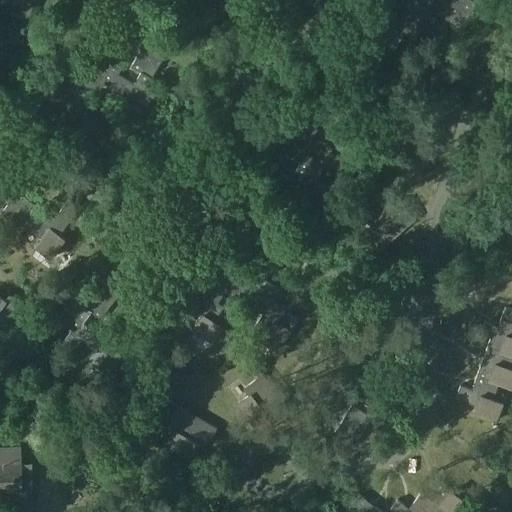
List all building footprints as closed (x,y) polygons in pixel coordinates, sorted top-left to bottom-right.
[(0,0),(0,10),(28,19),(33,0),(0,0)] [(438,0),(411,0),(406,9),(426,21),(433,10),(432,10),(438,0)] [(438,0),(432,10),(433,10),(452,22),(456,15),(466,22),(472,13),(473,14),(475,11),(474,10),(478,3),(471,0),(452,0),(449,5),(442,0),(438,0)] [(423,27),(426,21),(406,9),(398,22),(388,15),(381,27),(401,39),(405,33),(415,39),(421,30),(422,31),(424,28),(423,27)] [(401,39),(381,27),(377,33),(364,26),(360,33),(356,31),(347,46),(361,54),(362,52),(376,60),(384,47),(386,45),(394,50),(401,39)] [(141,72),(152,78),(167,51),(147,39),(131,66),(141,72)] [(119,94),(127,80),(118,75),(124,65),(114,59),(106,71),(100,67),(88,87),(99,94),(104,86),(107,87),(119,94)] [(82,71),(69,63),(48,97),(61,105),(70,91),(75,94),(82,83),(88,87),(100,67),(89,60),(82,71)] [(146,87),(152,78),(141,72),(134,84),(127,80),(119,94),(115,100),(127,107),(132,99),(134,100),(147,107),(156,93),(146,87)] [(39,108),(44,98),(23,86),(17,95),(39,108)] [(326,145),(332,132),(333,133),(334,130),(343,134),(349,122),(327,112),(324,119),(311,113),(306,122),(302,120),(296,131),(311,138),(326,145)] [(405,124),(389,146),(404,156),(398,164),(416,177),(442,141),(424,128),(419,134),(405,124)] [(311,138),(298,166),(319,176),(324,166),(339,174),(345,161),(330,154),(333,148),(326,145),(311,138)] [(319,176),(298,166),(292,179),(281,174),(275,186),(296,196),(299,190),(325,202),(331,189),(316,182),(319,176)] [(9,185),(16,176),(7,169),(0,177),(0,198),(8,205),(18,192),(9,185)] [(29,229),(42,210),(18,192),(8,205),(4,210),(29,229)] [(383,194),(361,214),(373,226),(367,232),(382,248),(415,218),(400,202),(395,207),(383,194)] [(511,196),(509,195),(502,205),(511,210),(511,211),(506,221),(511,224),(511,196)] [(42,210),(29,229),(34,233),(32,234),(36,236),(37,235),(42,239),(36,247),(51,259),(64,240),(59,236),(73,217),(62,209),(54,219),(42,210)] [(235,294),(243,283),(224,270),(219,277),(207,269),(200,279),(210,285),(204,294),(218,303),(226,291),(228,289),(235,294)] [(272,302),(275,299),(276,300),(278,296),(277,295),(281,289),(261,276),(253,289),(243,283),(235,294),(254,307),(259,301),(268,307),(272,302)] [(101,319),(120,294),(101,280),(82,305),(92,312),(91,312),(101,319)] [(218,303),(204,294),(196,307),(186,300),(178,311),(197,324),(193,330),(213,343),(223,327),(214,322),(224,307),(218,303)] [(6,301),(0,297),(0,342),(3,344),(28,309),(10,296),(6,301)] [(268,307),(258,321),(268,327),(260,339),(277,351),(298,319),(272,302),(268,307)] [(83,323),(91,312),(92,312),(82,305),(76,314),(66,307),(57,320),(69,329),(68,329),(71,331),(65,339),(76,347),(80,341),(89,328),(83,323)] [(511,309),(505,307),(501,319),(511,323),(511,309)] [(511,323),(501,319),(498,326),(484,321),(480,332),(491,337),(487,347),(511,355),(511,323)] [(368,364),(377,350),(364,342),(370,331),(358,324),(346,344),(353,348),(347,359),(356,364),(355,366),(358,368),(359,366),(365,370),(369,364),(368,364)] [(106,344),(115,332),(105,325),(98,334),(89,328),(80,341),(91,349),(91,350),(93,352),(87,359),(98,367),(112,348),(106,344)] [(395,364),(402,352),(392,345),(386,355),(377,350),(368,364),(369,364),(380,371),(383,373),(378,381),(390,388),(402,368),(395,364)] [(511,355),(487,347),(477,376),(499,384),(511,389),(511,388),(511,355)] [(112,348),(98,367),(104,372),(96,381),(105,388),(104,389),(107,392),(108,390),(114,394),(128,376),(115,366),(122,356),(112,348)] [(273,424),(292,410),(265,374),(246,388),(251,395),(237,405),(255,429),(269,418),(273,424)] [(499,384),(477,376),(472,389),(460,385),(456,398),(478,406),(475,413),(497,420),(503,403),(493,399),(499,384)] [(384,398),(390,388),(378,381),(366,400),(373,404),(367,414),(366,414),(372,418),(371,418),(375,421),(374,422),(378,424),(379,422),(385,426),(397,406),(384,398)] [(366,414),(367,414),(352,405),(335,432),(356,444),(371,418),(372,418),(366,414)] [(207,449),(219,428),(179,406),(166,428),(174,432),(167,446),(192,460),(201,445),(207,449)] [(0,494),(24,493),(23,448),(0,448),(0,494)] [(422,492),(414,502),(427,511),(435,511),(437,511),(438,511),(466,511),(471,505),(452,490),(450,494),(441,487),(431,499),(422,492)] [(382,511),(359,494),(345,511),(382,511)] [(427,511),(414,502),(409,508),(398,499),(390,509),(394,511),(427,511)]
